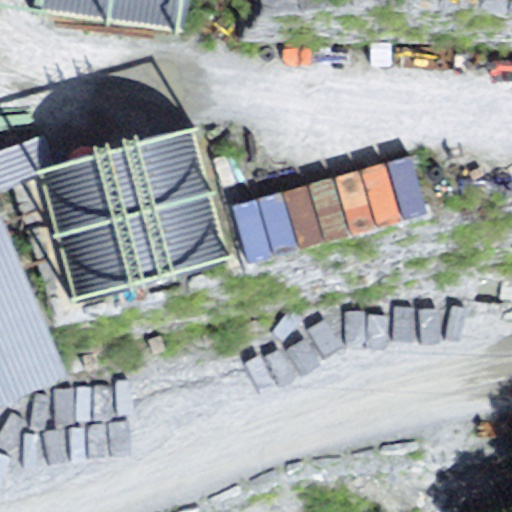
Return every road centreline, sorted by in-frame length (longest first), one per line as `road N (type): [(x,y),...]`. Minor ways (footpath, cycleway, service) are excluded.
road 1 (track): [(511,374),(368,388),(0,502)]
road 2 (track): [(0,36),(511,106)]
